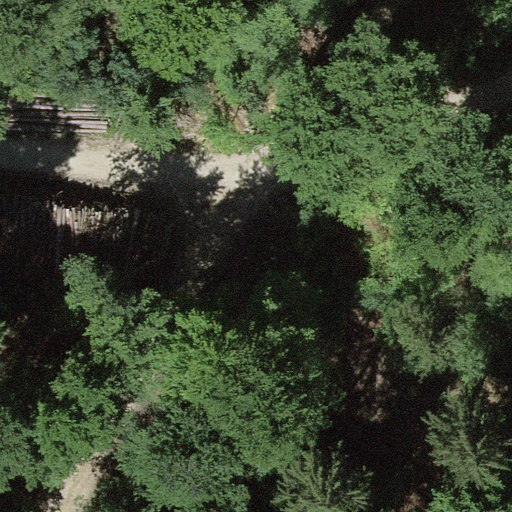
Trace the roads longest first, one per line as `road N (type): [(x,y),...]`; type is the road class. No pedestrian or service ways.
road 1 (track): [(94,511),(407,0)]
road 2 (track): [(511,85),(421,130),(308,159),(0,154)]
